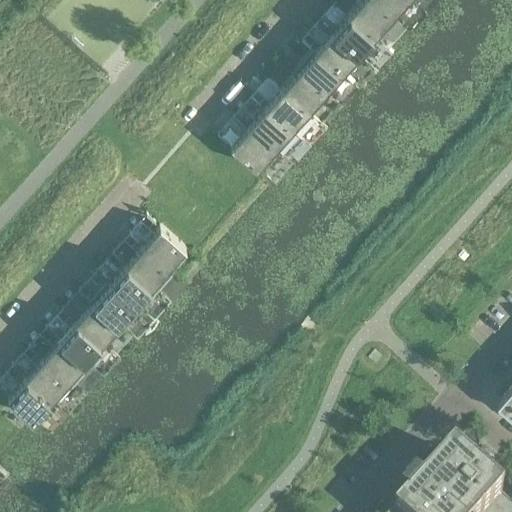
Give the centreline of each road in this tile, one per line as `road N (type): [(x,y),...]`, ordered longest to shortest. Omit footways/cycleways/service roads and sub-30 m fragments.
road 1 (residential): [(0,348),(140,187)]
road 2 (residential): [(193,126),(307,0)]
road 3 (residential): [(455,398),(352,511)]
